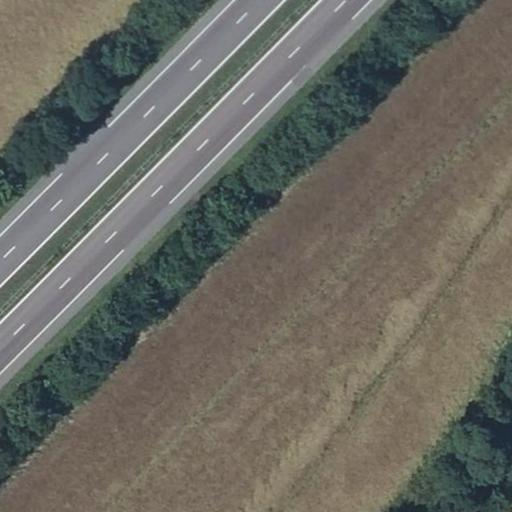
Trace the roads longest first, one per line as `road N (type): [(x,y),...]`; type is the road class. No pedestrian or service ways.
road 1 (motorway): [(0,350),(345,0)]
road 2 (motorway): [(260,0),(0,261)]
